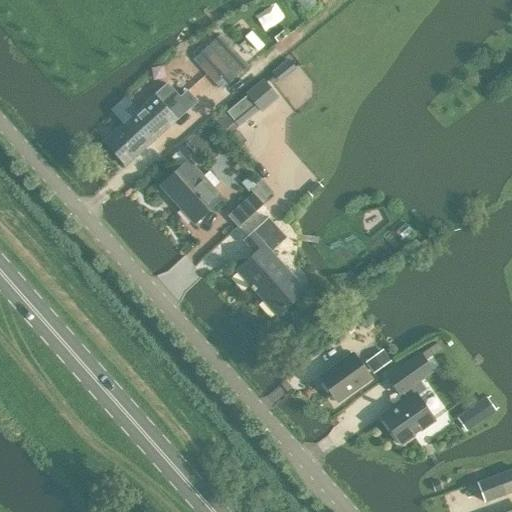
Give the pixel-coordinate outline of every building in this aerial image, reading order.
[(194,60),(212,79),(221,90),(236,77),(248,66),(220,36),(208,47),(194,60)] [(192,61),(188,66),(199,78),(204,73),(192,61)] [(247,95),(226,112),(238,127),(259,110),(261,113),(278,98),(263,79),(245,94),(247,95)] [(194,115),(211,99),(210,98),(220,90),(210,80),(184,104),(194,115)] [(138,110),(131,102),(126,97),(111,110),(124,124),(103,142),(123,165),(175,121),(155,96),(138,110)] [(189,161),(160,187),(194,224),(223,198),(213,188),(220,182),(210,171),(203,176),(189,161)] [(254,194),(229,217),(239,228),(262,207),(264,205),(263,204),(267,201),(247,178),(241,183),(249,192),(250,191),(254,194)] [(306,290),(271,253),(287,238),(269,217),(243,241),(255,254),(237,271),(278,316),(306,290)] [(432,371),(425,361),(441,350),(436,343),(420,355),(388,378),(399,394),(402,392),(408,400),(382,418),(400,444),(434,421),(416,396),(422,392),(423,387),(418,381),(432,371)] [(382,352),(367,363),(373,372),(389,361),(382,352)] [(353,354),(320,377),(337,402),(370,379),(353,354)] [(487,418),(477,403),(457,417),(466,432),(487,418)] [(511,470),(478,483),(485,502),(511,492),(511,470)]
